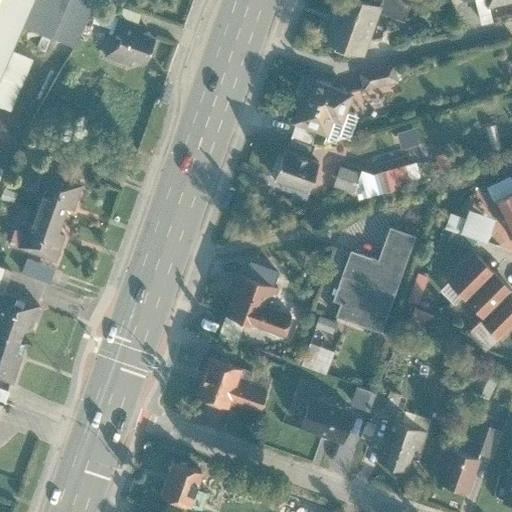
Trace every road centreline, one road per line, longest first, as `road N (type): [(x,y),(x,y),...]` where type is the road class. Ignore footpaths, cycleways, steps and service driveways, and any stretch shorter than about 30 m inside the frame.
road 1 (primary): [(105,406),(250,0)]
road 2 (residential): [(105,406),(402,511)]
